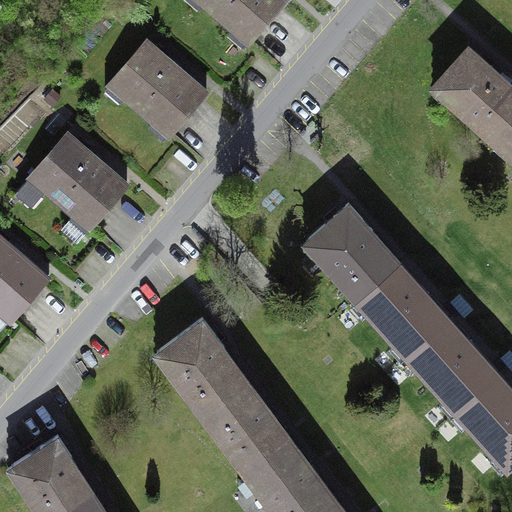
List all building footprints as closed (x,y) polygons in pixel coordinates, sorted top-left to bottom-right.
[(295,1),(293,0),(188,0),(251,53),(295,1)] [(175,142),(213,97),(151,45),(113,90),(175,142)] [(499,142),(511,127),(511,86),(469,48),(435,85),(499,142)] [(511,127),(499,142),(511,153),(511,127)] [(134,190),(71,135),(29,182),(93,237),(134,190)] [(358,297),(400,259),(348,202),(306,240),(358,297)] [(53,281),(0,236),(0,318),(13,330),(53,281)] [(450,315),(400,259),(358,297),(409,352),(450,315)] [(501,370),(450,315),(409,352),(459,408),(501,370)] [(205,412),(245,383),(220,349),(224,346),(202,317),(158,350),(205,412)] [(511,465),(511,382),(501,370),(459,408),(511,465)] [(245,382),(245,383),(205,412),(204,413),(249,473),(290,442),(245,382)] [(12,464),(42,511),(61,511),(90,493),(68,458),(72,456),(58,434),(12,464)] [(335,502),(290,442),(249,473),(277,511),(321,511),(334,503),(335,502)] [(102,511),(90,493),(61,511),(102,511)] [(341,511),(334,503),(321,511),(341,511)]
